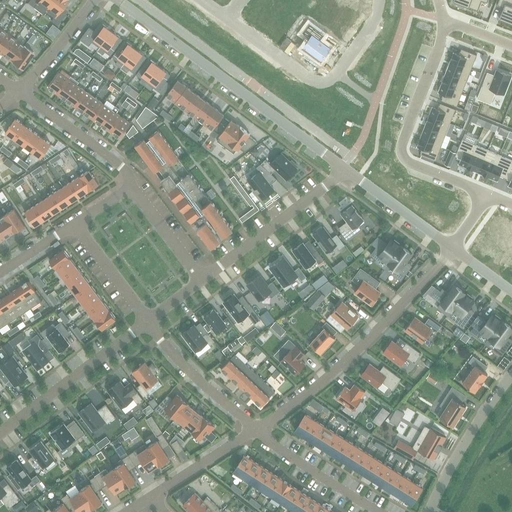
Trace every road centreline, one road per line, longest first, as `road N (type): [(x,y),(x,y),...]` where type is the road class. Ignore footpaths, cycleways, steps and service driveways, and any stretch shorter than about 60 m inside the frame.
road 1 (residential): [(341,169),(117,0)]
road 2 (residential): [(453,249),(346,360),(251,429)]
road 3 (residential): [(484,194),(402,152),(441,19)]
road 4 (residential): [(379,0),(336,75),(318,82),(227,17)]
road 5 (residential): [(146,322),(0,432)]
road 6 (residential): [(341,169),(202,279)]
road 7 (residential): [(426,511),(511,369)]
road 8 (residential): [(377,511),(251,429)]
road 9 (residential): [(251,429),(146,322)]
road 10 (residential): [(129,186),(108,156),(18,92)]
road 11 (residential): [(453,249),(341,169)]
road 12 (residential): [(74,222),(146,322)]
road 13 (residential): [(251,429),(150,496)]
